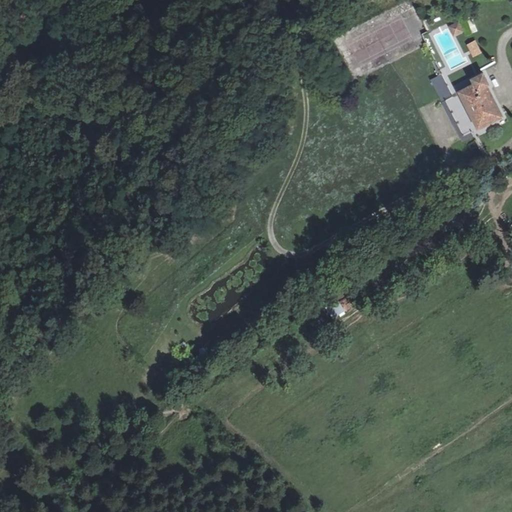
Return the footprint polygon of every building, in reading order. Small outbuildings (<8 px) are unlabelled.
[(459,22),(450,26),(455,35),(463,31),(459,22)] [(467,45),(473,58),(482,54),(476,41),(467,45)] [(461,92),(478,126),(502,115),(488,85),(489,84),(484,73),(472,79),(475,85),(461,92)] [(441,75),(430,80),(442,101),(453,95),(441,75)] [(463,134),(478,126),(461,92),(445,99),(463,134)] [(359,310),(349,295),(326,310),(335,325),(359,310)]
